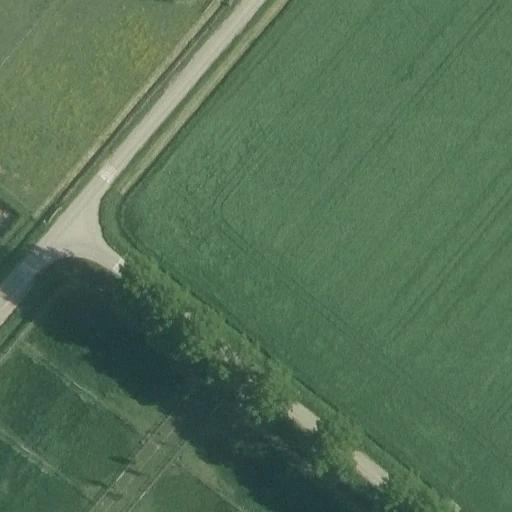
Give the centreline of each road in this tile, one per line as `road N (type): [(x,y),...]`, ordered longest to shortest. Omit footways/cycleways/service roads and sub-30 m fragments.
road 1 (unclassified): [(414,511),(57,237)]
road 2 (unclassified): [(57,237),(259,0)]
